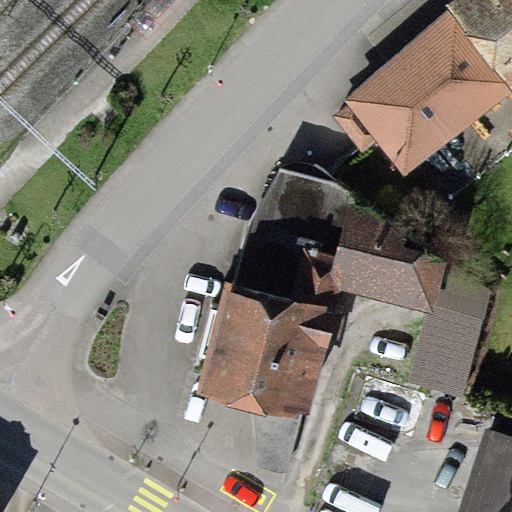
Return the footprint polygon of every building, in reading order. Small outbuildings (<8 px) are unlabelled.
[(170,0),(145,0),(127,19),(140,32),(170,0)] [(511,32),(487,0),(428,0),(345,64),(431,176),(511,114),(511,32)] [(511,0),(487,0),(511,32),(511,0)] [(232,261),(206,365),(301,389),(334,260),(294,250),(288,275),(232,261)] [(511,511),(511,431),(483,423),(457,511),(511,511)]
